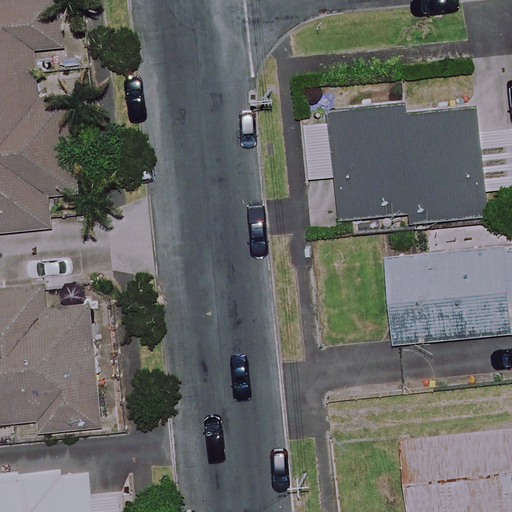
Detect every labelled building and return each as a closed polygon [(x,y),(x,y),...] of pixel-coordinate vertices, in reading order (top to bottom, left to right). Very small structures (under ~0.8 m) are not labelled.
[(68,46),(63,0),(0,0),(0,231),(54,226),(51,194),(82,191),(72,90),(38,94),(34,49),(68,46)] [(511,125),(484,127),(484,102),(307,108),(311,228),(340,227),(340,217),(491,212),(491,197),(511,195),(511,125)] [(511,260),(510,243),(391,254),(399,340),(511,329),(511,260)] [(0,420),(37,418),(38,428),(103,423),(93,289),(48,293),(47,284),(0,287),(0,420)] [(511,511),(511,426),(405,438),(412,511),(511,511)] [(95,496),(93,467),(0,473),(0,511),(127,511),(127,494),(95,496)]
